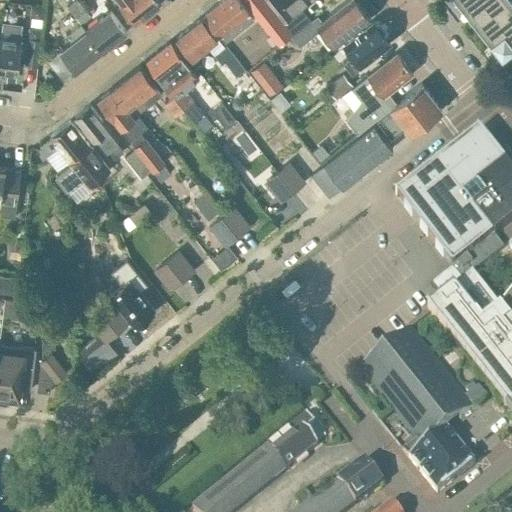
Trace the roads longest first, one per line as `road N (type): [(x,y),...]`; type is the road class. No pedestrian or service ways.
road 1 (residential): [(478,101),(52,444),(0,438)]
road 2 (residential): [(57,111),(196,0)]
